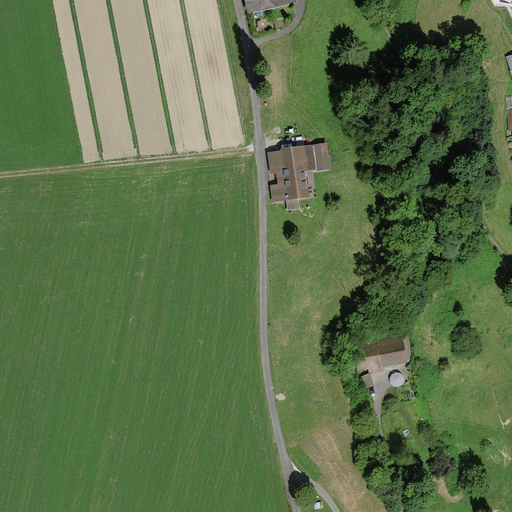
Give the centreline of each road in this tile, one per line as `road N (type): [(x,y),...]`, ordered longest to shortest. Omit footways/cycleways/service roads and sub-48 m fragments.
road 1 (residential): [(234,0),(260,148),(268,392),(296,511)]
road 2 (track): [(0,176),(260,148)]
